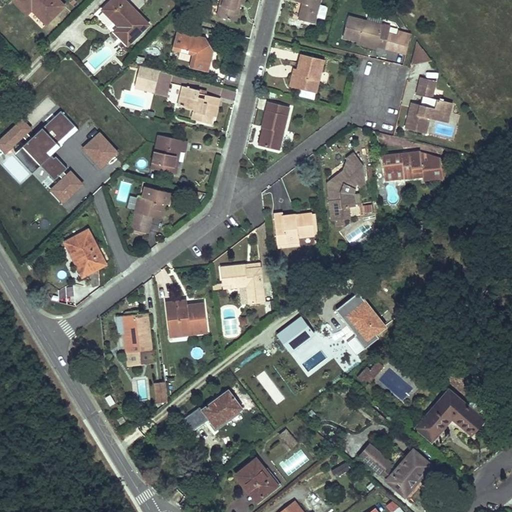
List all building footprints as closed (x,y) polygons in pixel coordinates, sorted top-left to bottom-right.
[(66,5),(61,0),(14,0),(27,12),(33,6),(50,22),(66,5)] [(104,8),(111,0),(103,0),(95,9),(109,22),(115,28),(120,23),(113,17),(104,8)] [(113,17),(130,1),(128,0),(111,0),(104,8),(113,17)] [(245,0),(222,0),(220,13),(233,16),(236,0),(241,0),(243,0),(245,1),(245,0)] [(239,17),(243,0),(241,0),(236,0),(233,16),(239,17)] [(320,2),(320,0),(304,0),(305,0),(299,16),(315,20),(316,14),(320,2)] [(130,43),(149,21),(130,1),(113,17),(120,23),(115,28),(130,43)] [(323,15),(326,3),(320,2),(316,14),(323,15)] [(50,22),(33,6),(27,12),(44,28),(50,22)] [(350,10),(345,33),(358,36),(371,38),(372,34),(381,36),(380,41),(389,43),(392,28),(394,20),(350,10)] [(205,35),(178,28),(173,48),(191,53),(189,63),(211,69),(216,47),(208,47),(209,43),(203,42),(205,35)] [(411,33),(398,30),(392,28),(389,43),(387,50),(406,55),(407,47),(411,33)] [(358,36),(357,40),(379,45),(380,41),(381,36),(372,34),(371,38),(358,36)] [(216,47),(205,35),(203,42),(209,43),(208,47),(216,47)] [(111,55),(104,48),(89,62),(95,69),(111,55)] [(142,52),(137,57),(142,63),(148,57),(142,52)] [(316,91),(325,58),(303,52),(298,69),(294,85),(316,91)] [(162,68),(142,63),(137,85),(156,90),(162,68)] [(294,85),(298,69),(293,68),(289,84),(294,85)] [(434,88),(436,83),(420,78),(417,85),(434,88)] [(198,89),(181,85),(179,93),(184,94),(182,105),(194,108),(192,117),(210,121),(211,115),(214,103),(218,104),(220,96),(207,92),(206,98),(197,95),(198,89)] [(410,108),(405,128),(425,133),(428,116),(441,119),(446,100),(432,97),(434,88),(417,85),(415,93),(423,95),(420,105),(419,109),(410,108)] [(206,98),(207,92),(208,91),(198,89),(197,95),(206,98)] [(145,98),(126,93),(124,102),(143,107),(145,98)] [(447,120),(451,102),(446,100),(441,119),(447,120)] [(280,148),(291,105),(268,101),(261,126),(263,126),(267,127),(262,144),(280,148)] [(40,121),(44,126),(60,109),(56,105),(40,121)] [(51,155),(77,130),(61,112),(32,139),(28,134),(32,130),(22,120),(0,140),(0,148),(5,154),(24,137),(28,142),(14,155),(31,173),(40,165),(55,180),(59,176),(62,179),(50,191),(62,204),(83,184),(71,171),(66,175),(64,172),(67,169),(56,157),(54,159),(51,155)] [(263,126),(258,143),(262,144),(267,127),(263,126)] [(159,131),(151,166),(176,172),(179,159),(175,158),(177,146),(182,147),(186,148),(189,138),(159,131)] [(118,153),(100,133),(83,149),(101,168),(118,153)] [(399,179),(405,178),(420,176),(420,177),(420,180),(431,178),(431,177),(429,160),(418,161),(417,150),(381,154),(383,174),(398,172),(399,177),(399,179)] [(440,176),(438,157),(417,150),(418,161),(429,160),(431,177),(440,176)] [(363,165),(354,151),(344,156),(346,160),(343,169),(334,176),(335,178),(335,181),(333,186),(327,187),(332,219),(334,218),(344,217),(360,214),(359,204),(353,205),(351,191),(353,183),(356,182),(364,173),(363,165)] [(364,173),(356,182),(360,185),(367,176),(364,173)] [(335,178),(334,176),(326,181),(327,187),(333,186),(335,181),(335,178)] [(140,195),(137,195),(129,229),(147,233),(151,215),(160,217),(164,201),(166,201),(168,191),(142,185),(140,195)] [(278,243),(300,241),(300,235),(314,234),(313,215),(296,218),(295,216),(283,218),(282,214),(274,216),(278,243)] [(420,221),(424,227),(430,223),(426,217),(420,221)] [(409,229),(413,234),(424,227),(420,221),(409,229)] [(107,265),(91,232),(67,243),(74,257),(78,255),(88,275),(107,265)] [(74,257),(84,278),(88,275),(78,255),(74,257)] [(257,262),(243,263),(244,270),(251,270),(250,266),(257,266),(257,262)] [(243,263),(219,267),(222,287),(244,284),(246,302),(262,299),(257,266),(250,266),(251,270),(244,270),(243,263)] [(387,328),(366,300),(365,302),(359,294),(336,311),(355,335),(347,341),(357,354),(378,338),(377,336),(387,328)] [(187,300),(168,302),(171,331),(189,329),(190,334),(208,331),(205,302),(188,304),(187,300)] [(153,350),(151,332),(146,332),(145,322),(149,312),(118,316),(120,334),(128,333),(129,340),(127,340),(128,353),(153,350)] [(301,317),(276,335),(290,353),(315,335),(301,317)] [(154,362),(153,350),(128,353),(129,364),(154,362)] [(369,383),(384,366),(377,360),(370,368),(367,365),(356,378),(361,382),(364,378),(369,383)] [(167,383),(154,385),(156,404),(169,402),(167,383)] [(443,387),(440,390),(475,419),(476,417),(480,421),(486,413),(467,395),(461,402),(443,387)] [(243,409),(228,390),(202,410),(200,408),(183,420),(193,433),(208,421),(215,430),(243,409)] [(475,419),(440,390),(411,424),(426,439),(447,417),(464,430),(475,419)] [(112,395),(106,398),(111,407),(117,404),(112,395)] [(122,416),(116,419),(120,425),(126,421),(122,416)] [(283,431),(276,437),(286,449),(293,444),(283,431)] [(387,461),(364,443),(354,456),(376,473),(384,465),(387,461)] [(400,493),(424,464),(408,450),(390,471),(384,479),(400,493)] [(253,462),(237,475),(242,480),(238,483),(247,494),(252,490),(260,500),(278,485),(270,475),(267,478),(253,462)] [(346,462),(336,468),(340,476),(350,470),(346,462)] [(384,479),(390,471),(384,465),(376,473),(384,479)] [(340,476),(336,468),(329,472),(334,480),(340,476)] [(393,511),(398,507),(392,500),(387,505),(393,511)] [(300,511),(293,503),(283,511),(300,511)]
